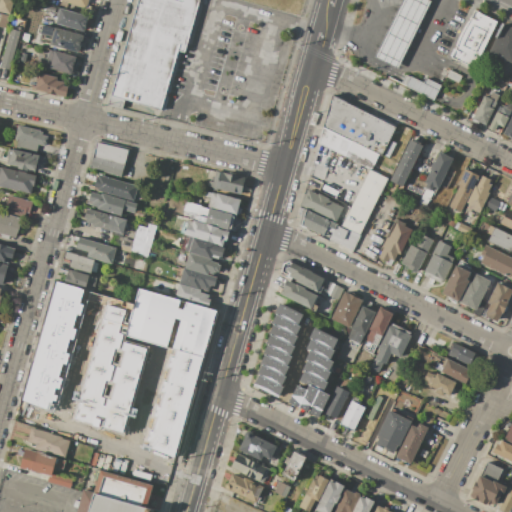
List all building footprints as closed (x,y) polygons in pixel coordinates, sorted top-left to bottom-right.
[(0,0),(0,13),(10,16),(14,0),(0,0)] [(59,0),(87,9),(89,0),(59,0)] [(161,109),(177,50),(184,52),(198,0),(138,0),(111,95),(161,109)] [(374,57),(398,69),(399,67),(405,54),(417,30),(426,12),(432,1),(430,0),(402,0),(393,19),(381,42),(375,55),(374,57)] [(56,24),(60,8),(88,15),(84,32),(56,24)] [(450,58),(469,67),(475,55),(479,57),(497,21),(473,9),(450,58)] [(503,23),(511,27),(511,64),(511,66),(486,54),(503,23)] [(51,37),(53,28),(41,25),(39,34),(51,37)] [(0,66),(10,69),(22,29),(11,26),(0,66)] [(79,53),(84,35),(56,27),(51,45),(79,53)] [(71,75),(77,57),(53,50),(48,67),(71,75)] [(462,76),(458,84),(444,77),(449,69),(462,76)] [(65,96),(34,89),(38,72),(57,77),(56,81),(64,82),(63,87),(67,88),(65,96)] [(434,100),(436,95),(441,85),(425,77),(423,82),(405,73),(402,79),(400,83),(434,100)] [(488,125),(472,117),(485,94),(489,96),(492,92),(504,97),(500,104),(488,125)] [(332,95),(394,127),(389,139),(390,139),(382,156),(380,155),(323,127),(332,95)] [(511,111),(500,104),(488,125),(487,127),(500,134),(511,111)] [(511,111),(500,134),(511,140),(511,111)] [(12,140),(45,147),(49,131),(15,123),(12,140)] [(323,127),(318,143),(369,169),(372,171),(380,155),(323,127)] [(389,180),(410,139),(423,145),(402,187),(389,180)] [(121,178),(128,149),(96,142),(90,170),(121,178)] [(35,172),(39,155),(8,148),(4,165),(35,172)] [(438,152),(453,159),(438,190),(433,188),(431,191),(424,187),(426,183),(424,181),(438,152)] [(0,186),(32,194),(37,173),(0,165),(0,186)] [(341,226),(369,169),(372,171),(388,179),(360,235),(349,230),(341,226)] [(465,169),(478,175),(462,208),(460,213),(445,206),(465,169)] [(205,191),(207,180),(213,181),(216,170),(245,177),(241,199),(205,191)] [(462,208),(478,215),(494,180),(479,173),(478,175),(462,208)] [(133,203),(138,186),(98,174),(93,192),(133,203)] [(299,205),(307,209),(307,208),(336,222),(344,207),(328,200),(329,198),(318,193),(317,195),(307,190),(299,205)] [(233,215),(236,216),(241,199),(205,191),(201,206),(233,215)] [(0,208),(28,217),(33,201),(6,192),(0,208)] [(120,218),(123,210),(134,213),(137,204),(133,203),(93,192),(87,209),(120,218)] [(501,201),(497,209),(485,203),(490,195),(501,201)] [(229,231),(233,215),(201,206),(186,202),(183,211),(192,213),(190,220),(229,231)] [(87,209),(82,224),(123,235),(127,219),(120,218),(87,209)] [(330,221),(337,224),(336,226),(332,236),(324,233),(323,236),(301,225),(305,209),(330,221)] [(499,224),(511,230),(511,211),(507,209),(499,224)] [(0,235),(16,240),(23,218),(0,210),(0,235)] [(185,235),(189,219),(190,220),(229,231),(225,247),(185,235)] [(378,257),(397,219),(413,227),(401,254),(398,253),(392,265),(378,257)] [(456,223),(453,228),(447,225),(450,219),(456,223)] [(156,225),(146,257),(128,252),(136,225),(146,228),(147,222),(156,225)] [(471,229),(467,235),(454,229),(458,222),(471,229)] [(353,251),(330,240),(332,236),(336,226),(349,232),(349,230),(360,235),(353,251)] [(487,241),(511,253),(511,235),(494,227),(487,241)] [(416,272),(401,264),(419,231),(435,239),(416,272)] [(211,259),(212,255),(222,257),(225,247),(185,235),(180,250),(189,253),(211,259)] [(111,264),(116,248),(79,237),(76,249),(88,253),(87,257),(95,259),(111,264)] [(441,283),(454,259),(447,256),(451,246),(440,240),(423,274),(441,283)] [(0,261),(0,244),(14,249),(9,264),(0,261)] [(511,279),(477,262),(485,245),(511,257),(511,279)] [(65,252),(87,257),(95,259),(92,274),(62,266),(65,252)] [(184,268),(189,253),(211,259),(210,261),(220,264),(217,277),(184,268)] [(0,284),(2,285),(9,264),(0,261),(0,284)] [(290,262),(284,265),(282,273),(288,276),(287,278),(317,293),(319,291),(337,300),(343,289),(290,262)] [(459,301),(442,292),(456,264),(473,272),(459,301)] [(179,283),(184,268),(217,277),(214,287),(210,286),(208,291),(201,289),(179,283)] [(64,284),(68,269),(97,276),(93,293),(64,284)] [(476,309),(490,280),(473,272),(459,301),(476,309)] [(317,295),(286,280),(282,288),(284,290),(282,295),(310,309),(317,295)] [(215,312),(204,309),(174,300),(140,290),(136,305),(93,293),(64,284),(57,282),(23,401),(46,407),(47,403),(56,406),(84,310),(91,312),(91,313),(94,314),(93,316),(101,318),(74,418),(121,431),(144,347),(167,354),(144,435),(147,436),(145,440),(148,441),(147,445),(149,446),(148,449),(173,456),(215,312)] [(496,282),(511,289),(511,292),(498,321),(484,314),(489,305),(486,303),(496,282)] [(204,309),(208,294),(200,292),(201,289),(179,283),(174,300),(204,309)] [(343,291),(363,301),(349,327),(330,318),(343,291)] [(273,314),(280,303),(302,315),(296,325),(276,315),(273,314)] [(376,312),(362,306),(347,337),(360,343),(376,312)] [(379,307),(392,313),(377,345),(364,339),(379,307)] [(296,325),(299,326),(295,335),(273,325),(271,323),(276,315),(296,325)] [(410,335),(389,324),(378,347),(379,348),(370,369),(380,374),(390,353),(400,358),(410,335)] [(295,335),(297,336),(292,345),(271,334),(269,333),(273,325),(295,335)] [(310,339),(309,338),(314,327),(337,339),(332,349),(310,339)] [(292,345),(294,346),(289,355),(268,345),(265,343),(271,334),(292,345)] [(329,360),(334,350),(332,349),(310,339),(305,348),(309,350),(329,360)] [(446,358),(454,342),(477,354),(469,371),(446,358)] [(289,355),(291,357),(286,365),(265,355),(263,354),(268,345),(289,355)] [(306,360),(305,359),(309,350),(329,360),(332,361),(328,371),(306,360)] [(286,365),(288,367),(284,376),(261,364),(259,364),(265,355),(286,365)] [(465,383),(471,371),(469,371),(446,358),(439,371),(465,383)] [(330,372),(328,371),(306,360),(301,370),(303,371),(325,381),(330,372)] [(284,376),(286,377),(281,386),(258,374),(256,373),(261,364),(284,376)] [(327,382),(325,381),(303,371),(298,380),(308,385),(319,390),(323,392),(327,382)] [(455,382),(436,373),(434,378),(432,377),(434,373),(428,371),(422,384),(435,390),(436,393),(441,395),(444,394),(449,396),(455,382)] [(281,386),(283,387),(278,397),(253,385),(258,374),(281,386)] [(288,403),(298,407),(307,389),(297,384),(288,403)] [(298,407),(308,412),(319,390),(308,385),(307,389),(298,407)] [(335,385),(322,412),(334,418),(347,391),(335,385)] [(376,389),(372,396),(379,400),(378,403),(383,406),(389,395),(376,389)] [(308,412),(318,417),(329,395),(323,392),(319,390),(308,412)] [(339,425),(353,431),(366,407),(351,399),(339,425)] [(370,405),(362,420),(361,419),(353,433),(361,436),(362,434),(368,437),(381,411),(370,405)] [(375,445),(393,453),(397,446),(400,447),(410,425),(412,421),(389,411),(378,436),(379,437),(375,445)] [(511,421),(503,440),(511,443),(511,421)] [(410,425),(400,447),(395,456),(410,463),(427,427),(419,423),(417,428),(410,425)] [(64,459),(70,439),(31,428),(28,442),(36,445),(35,451),(56,456),(64,459)] [(280,448),(253,435),(252,432),(251,432),(247,432),(245,433),(244,435),(244,438),(238,452),(260,462),(263,456),(274,462),(280,448)] [(511,462),(511,443),(504,439),(501,437),(493,452),(511,462)] [(25,449),(35,451),(56,456),(52,472),(74,479),(72,488),(48,482),(49,476),(20,467),(25,449)] [(293,481),(305,457),(293,451),(282,475),(293,481)] [(230,467),(238,452),(260,462),(271,468),(263,484),(230,467)] [(492,507),(469,495),(486,461),(502,468),(496,481),(503,485),(492,507)] [(233,471),(265,486),(256,503),(224,488),(233,471)] [(100,472),(94,494),(84,491),(78,511),(152,511),(153,508),(145,506),(150,485),(100,472)] [(319,501),(329,480),(315,473),(297,508),(306,511),(309,511),(316,500),(319,501)] [(505,511),(510,511),(511,508),(511,474),(495,507),(505,511)] [(315,509),(320,511),(330,511),(335,503),(337,504),(344,488),(345,486),(330,479),(329,480),(319,501),(315,509)] [(290,487),(285,497),(274,492),(279,481),(290,487)] [(334,511),(337,508),(335,507),(337,504),(344,488),(354,492),(356,492),(359,493),(360,496),(352,511),(334,511)] [(352,511),(360,496),(360,495),(374,501),(368,511),(352,511)]
